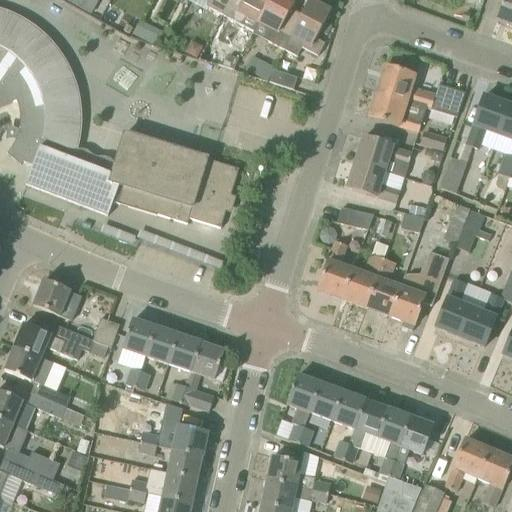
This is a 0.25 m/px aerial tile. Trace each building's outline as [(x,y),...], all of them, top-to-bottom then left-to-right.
[(68,0),(69,0),(72,2),(83,8),(87,0),(68,0)] [(207,0),(207,8),(222,17),(231,0),(207,0)] [(231,0),(222,17),(254,33),(259,24),(271,0),(231,0)] [(268,43),(284,52),(302,17),(291,11),(297,0),(296,0),(271,0),(259,24),(269,29),(268,43)] [(511,0),(504,0),(497,22),(511,27),(511,0)] [(302,17),(284,52),(297,59),(302,49),(318,58),(325,45),(316,41),(320,33),(328,37),(332,28),(325,24),(330,14),(322,10),(324,7),(313,1),(312,4),(310,3),(302,17)] [(0,10),(0,109),(16,103),(18,106),(18,110),(19,113),(20,117),(20,122),(20,126),(19,130),(18,133),(17,137),(16,140),(15,144),(13,147),(11,150),(9,153),(7,156),(21,167),(23,164),(33,168),(25,187),(108,218),(113,204),(157,217),(187,226),(189,221),(220,231),(239,171),(124,135),(114,168),(79,150),(79,146),(81,138),(82,130),(82,126),(82,118),(82,110),(81,106),(80,98),(79,94),(78,90),(77,87),(75,83),(72,75),(71,72),(69,68),(67,64),(65,61),(63,58),(58,51),(56,48),(50,42),(47,39),(44,36),(38,31),(35,28),(28,24),(25,22),(18,18),(14,16),(7,13),(0,10)] [(133,36),(147,44),(154,29),(141,22),(133,36)] [(191,43),(185,54),(197,60),(203,49),(191,43)] [(392,53),(388,66),(399,69),(403,56),(392,53)] [(229,58),(218,67),(233,72),(238,62),(229,58)] [(267,83),(274,70),(265,65),(258,78),(267,83)] [(385,69),(377,95),(406,104),(408,105),(426,110),(457,119),(459,114),(465,95),(464,95),(463,94),(448,89),(439,87),(435,97),(413,90),(416,79),(385,69)] [(273,72),(269,84),(293,92),(297,80),(273,72)] [(377,95),(369,120),(398,130),(418,136),(422,126),(404,120),(408,105),(406,104),(377,95)] [(473,128),(465,146),(472,149),(474,149),(478,151),(484,132),(498,137),(508,107),(484,98),(475,121),(473,128)] [(498,137),(511,142),(511,108),(508,107),(498,137)] [(419,146),(443,154),(447,140),(423,132),(419,146)] [(392,150),(363,139),(355,165),(384,175),(404,182),(412,156),(392,150)] [(434,152),(430,162),(440,165),(443,156),(434,152)] [(509,181),(511,172),(511,158),(504,156),(497,177),(509,181)] [(456,196),(466,166),(452,161),(441,191),(456,196)] [(355,165),(347,190),(376,201),(376,200),(396,207),(400,195),(380,188),(384,175),(355,165)] [(424,174),(421,182),(423,186),(428,188),(432,185),(435,177),(433,174),(429,172),(424,174)] [(411,207),(408,216),(413,217),(421,219),(423,210),(411,207)] [(456,247),(469,212),(457,208),(443,241),(456,247)] [(373,218),(342,210),(337,226),(368,232),(373,218)] [(484,219),(469,212),(456,247),(454,249),(468,255),(475,238),(488,243),(492,236),(479,231),(484,219)] [(420,235),(425,220),(421,219),(413,217),(408,216),(404,216),(401,231),(420,235)] [(380,220),(375,235),(387,238),(392,224),(380,220)] [(317,293),(341,301),(352,272),(340,267),(347,248),(335,244),(317,293)] [(405,278),(400,289),(390,319),(414,328),(422,306),(431,309),(448,262),(429,254),(422,270),(420,275),(419,277),(406,277),(405,278)] [(352,272),(341,301),(366,310),(382,261),(371,257),(364,276),(352,272)] [(366,310),(390,319),(400,289),(389,285),(396,266),(382,261),(366,310)] [(460,339),(479,291),(455,281),(435,330),(460,339)] [(71,323),(74,318),(81,299),(70,294),(43,283),(33,307),(60,318),(71,323)] [(473,307),(460,339),(467,342),(484,349),(504,301),(492,297),(490,296),(484,312),(473,307)] [(94,343),(108,349),(112,350),(119,328),(101,321),(94,343)] [(122,351),(146,359),(155,330),(132,322),(122,351)] [(17,343),(14,349),(41,361),(41,360),(46,349),(60,355),(66,344),(83,351),(104,359),(108,349),(94,343),(59,329),(55,339),(51,337),(45,334),(35,331),(24,326),(17,343)] [(146,359),(169,367),(179,338),(155,330),(146,359)] [(511,335),(503,357),(511,360),(511,335)] [(179,338),(169,367),(192,374),(202,346),(179,338)] [(202,346),(192,374),(187,389),(181,405),(190,409),(209,414),(214,399),(197,394),(202,378),(215,382),(221,364),(225,353),(202,346)] [(53,366),(41,361),(14,349),(5,373),(35,386),(31,395),(66,410),(70,400),(44,389),(53,366)] [(135,390),(141,373),(131,370),(125,387),(126,387),(134,389),(135,390)] [(151,376),(141,373),(135,390),(145,393),(151,376)] [(290,442),(298,445),(304,430),(309,415),(320,386),(297,378),(287,406),(298,411),(292,426),(295,427),(290,442)] [(172,402),(181,405),(187,389),(177,386),(172,402)] [(343,395),(320,386),(309,415),(332,423),(343,395)] [(126,387),(125,393),(132,395),(134,389),(126,387)] [(0,393),(0,420),(13,426),(13,427),(14,428),(24,405),(23,404),(23,403),(0,393)] [(31,395),(26,406),(36,410),(61,420),(80,429),(85,418),(66,410),(31,395)] [(332,423),(355,432),(365,403),(343,395),(332,423)] [(377,440),(388,411),(365,403),(355,432),(349,446),(344,462),(353,465),(358,451),(360,451),(366,436),(377,440)] [(388,411),(377,440),(390,445),(385,461),(379,475),(389,479),(397,456),(411,420),(388,411)] [(376,511),(412,511),(416,505),(401,499),(402,485),(403,484),(397,482),(410,452),(423,457),(433,428),(411,420),(387,485),(386,485),(376,511)] [(27,433),(13,427),(0,421),(0,449),(7,452),(3,461),(25,471),(30,460),(19,455),(28,433),(27,433)] [(129,442),(141,445),(156,448),(173,452),(203,458),(208,434),(178,428),(175,441),(144,435),(143,434),(131,432),(129,442)] [(314,434),(304,430),(298,445),(308,449),(314,434)] [(81,441),(77,454),(85,456),(89,444),(81,441)] [(465,476),(477,481),(490,452),(465,442),(445,488),(457,494),(465,476)] [(344,462),(349,446),(339,443),(334,458),(344,462)] [(156,448),(141,445),(139,454),(153,458),(156,448)] [(167,475),(197,482),(203,458),(173,452),(167,475)] [(511,461),(490,452),(477,481),(489,486),(481,504),(494,510),(511,468),(511,461)] [(307,492),(328,496),(331,486),(315,483),(315,481),(299,477),(302,465),(272,458),(267,483),(307,492)] [(0,497),(9,477),(22,483),(34,488),(38,477),(25,471),(3,461),(0,468),(0,497)] [(148,495),(162,498),(192,505),(197,482),(167,475),(149,471),(146,485),(133,482),(131,491),(147,495),(148,495)] [(262,506),(289,511),(291,511),(294,500),(310,504),(326,506),(328,496),(267,483),(262,506)] [(445,496),(425,487),(414,511),(447,511),(451,504),(443,500),(445,496)] [(104,499),(114,501),(117,490),(114,489),(106,488),(104,499)] [(378,505),(382,493),(366,488),(362,500),(378,505)] [(144,505),(147,495),(131,491),(128,502),(144,505)] [(148,495),(144,511),(190,511),(192,505),(162,498),(148,495)]
